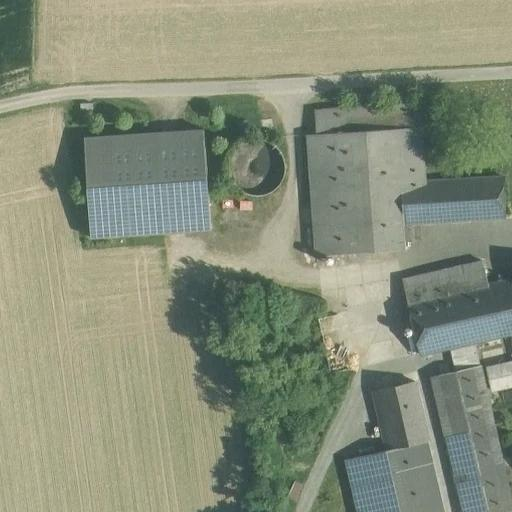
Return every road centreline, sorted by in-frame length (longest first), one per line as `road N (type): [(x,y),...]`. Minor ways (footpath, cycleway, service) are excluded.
road 1 (track): [(511,69),(38,95),(0,105)]
road 2 (track): [(288,81),(284,254),(305,282),(347,287),(381,316),(382,356),(351,401),(301,511)]
road 3 (track): [(511,236),(407,261),(347,287)]
